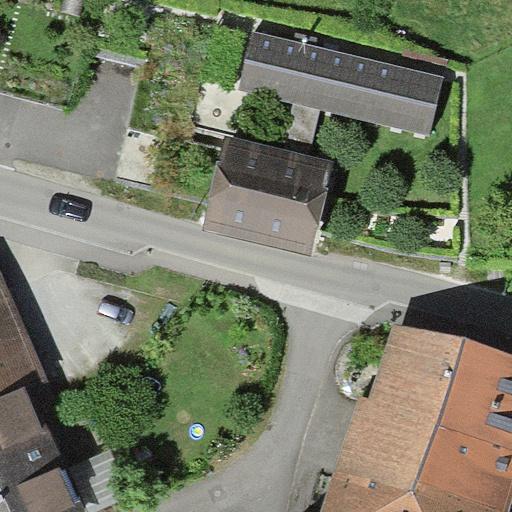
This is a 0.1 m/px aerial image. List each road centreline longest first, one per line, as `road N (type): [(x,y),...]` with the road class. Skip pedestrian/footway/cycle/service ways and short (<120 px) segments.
road 1 (tertiary): [(323,276),(0,187)]
road 2 (residential): [(323,276),(302,384),(252,489),(185,511)]
road 3 (tertiary): [(511,324),(323,276)]
